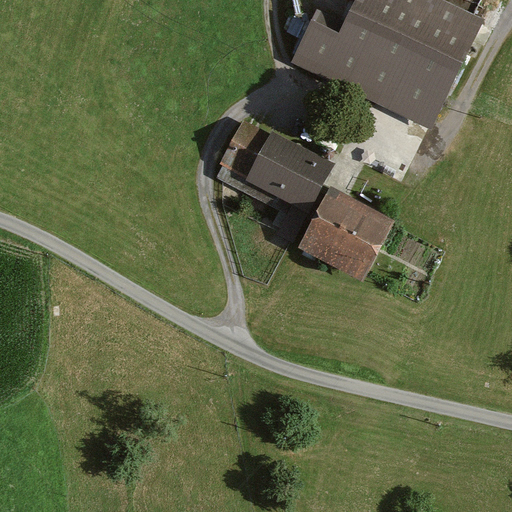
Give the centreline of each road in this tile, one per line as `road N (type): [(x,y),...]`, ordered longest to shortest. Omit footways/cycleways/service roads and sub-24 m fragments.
road 1 (unclassified): [(0,219),(259,358),(511,422)]
road 2 (track): [(272,0),(283,84),(240,111),(208,168),(234,286),(230,346)]
